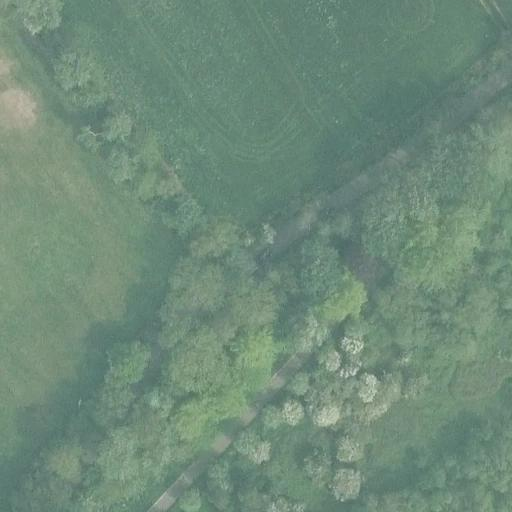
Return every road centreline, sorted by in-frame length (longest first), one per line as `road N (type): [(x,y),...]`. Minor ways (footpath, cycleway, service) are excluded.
road 1 (tertiary): [(46,511),(190,314),(240,268),(511,67)]
road 2 (unknown): [(76,511),(232,303),(434,151),(492,168)]
